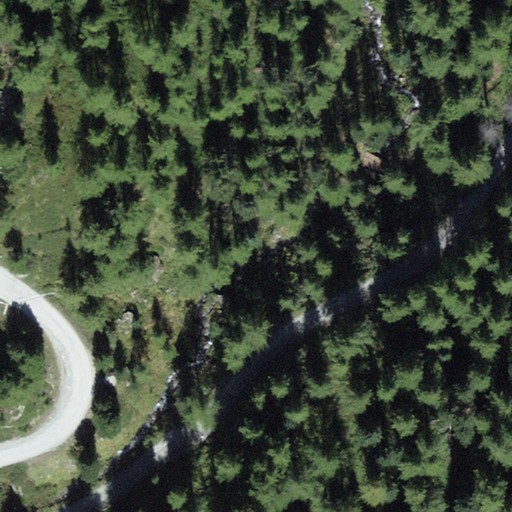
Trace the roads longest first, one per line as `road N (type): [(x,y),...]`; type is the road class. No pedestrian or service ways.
road 1 (track): [(511,149),(407,281),(302,331),(91,511)]
road 2 (track): [(0,457),(62,429),(77,399),(78,371),(65,337),(0,284)]
